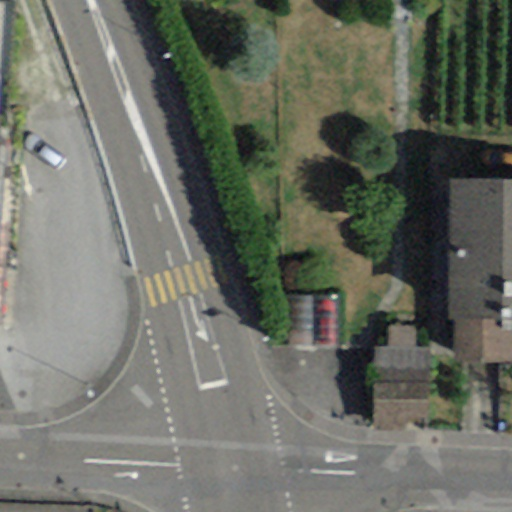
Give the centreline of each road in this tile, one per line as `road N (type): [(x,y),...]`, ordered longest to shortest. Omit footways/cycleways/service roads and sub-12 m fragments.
road 1 (tertiary): [(235,469),(132,109),(92,0)]
road 2 (residential): [(511,481),(235,469)]
road 3 (residential): [(235,469),(0,459)]
